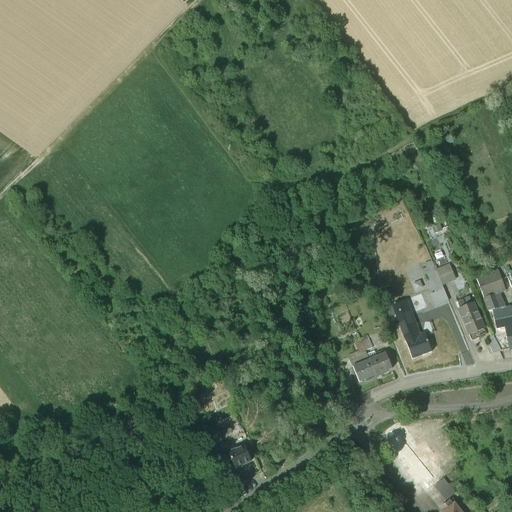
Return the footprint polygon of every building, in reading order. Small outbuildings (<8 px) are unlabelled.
[(449,266),(436,271),(442,285),(454,280),(449,266)] [(511,288),(511,287),(504,269),(499,271),(506,291),(511,288)] [(436,271),(427,274),(429,281),(432,280),(437,292),(431,295),(436,307),(448,302),(436,271)] [(499,271),(476,280),(483,299),(499,294),(506,291),(499,271)] [(499,294),(484,299),(489,312),(492,312),(504,309),(499,294)] [(415,333),(403,302),(392,306),(413,360),(431,353),(425,335),(420,337),(418,332),(415,333)] [(486,335),(473,305),(458,311),(471,342),(486,335)] [(504,309),(492,312),(497,331),(505,330),(505,328),(511,326),(511,315),(510,307),(504,309)] [(386,327),(373,332),(379,347),(392,342),(386,327)] [(505,330),(497,331),(497,336),(499,336),(499,338),(506,336),(505,330)] [(369,335),(360,339),(365,353),(375,349),(369,335)] [(499,338),(493,339),(500,353),(509,351),(506,336),(499,338)] [(500,353),(492,337),(485,340),(491,355),(500,353)] [(365,353),(360,339),(351,343),(356,356),(365,353)] [(385,354),(368,360),(375,377),(383,374),(383,373),(391,369),(385,354)] [(368,360),(352,367),(359,383),(369,378),(369,379),(375,377),(368,360)] [(229,425),(218,431),(221,437),(232,432),(229,425)] [(384,440),(422,492),(438,481),(399,429),(384,440)] [(221,437),(218,431),(213,433),(217,443),(222,440),(221,437)] [(243,446),(228,453),(235,469),(250,462),(243,446)] [(430,458),(435,467),(445,461),(440,452),(430,458)] [(455,493),(443,479),(434,486),(446,501),(455,493)] [(461,511),(454,503),(453,504),(449,500),(440,508),(443,511),(461,511)]
